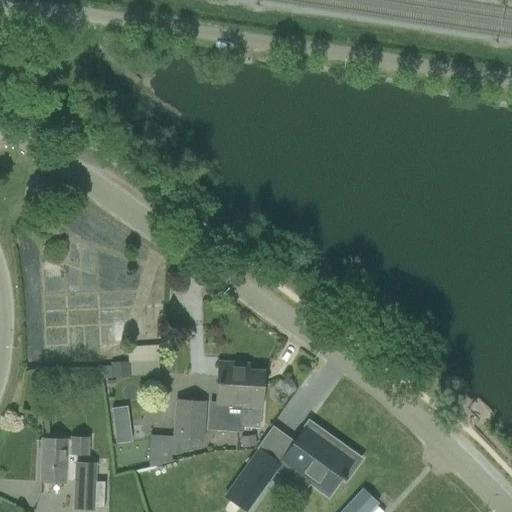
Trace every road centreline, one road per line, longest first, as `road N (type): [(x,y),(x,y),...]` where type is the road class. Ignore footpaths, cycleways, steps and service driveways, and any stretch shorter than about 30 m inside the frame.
road 1 (residential): [(509,511),(351,363),(0,122)]
road 2 (residential): [(511,84),(47,14),(0,16)]
road 3 (residential): [(0,387),(12,330),(0,263)]
